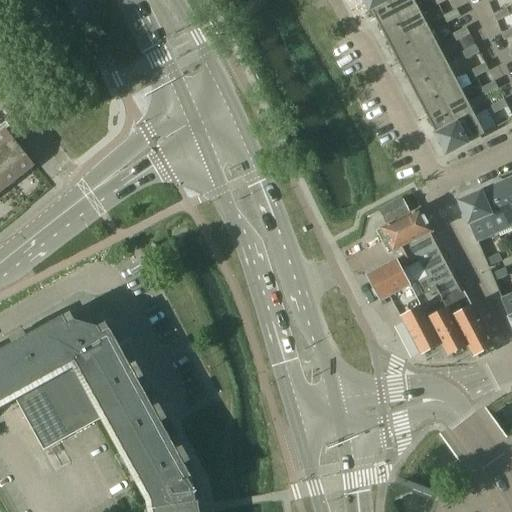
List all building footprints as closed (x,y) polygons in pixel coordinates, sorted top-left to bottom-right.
[(365,0),(371,11),(391,0),(365,0)] [(413,0),(391,0),(371,11),(380,29),(418,9),(413,0)] [(418,9),(380,29),(390,47),(428,27),(418,9)] [(447,23),(460,17),(456,10),(444,17),(447,23)] [(507,10),(493,15),(496,22),(509,16),(507,10)] [(428,27),(390,47),(399,65),(437,45),(428,27)] [(457,41),(469,35),(466,28),(453,35),(457,41)] [(511,29),(501,34),(504,41),(511,37),(511,29)] [(437,45),(399,65),(409,83),(447,63),(437,45)] [(466,60),(479,53),(475,46),(463,53),(466,60)] [(447,63),(409,83),(418,101),(456,81),(447,63)] [(476,78),(488,71),(485,64),(472,71),(476,78)] [(456,81),(418,101),(428,118),(465,99),(456,81)] [(485,96),(498,89),(494,82),(482,89),(485,96)] [(465,99),(428,118),(437,136),(475,117),(465,99)] [(491,107),(495,114),(507,107),(504,100),(491,107)] [(475,117),(437,136),(447,154),(484,135),(484,134),(496,127),(487,110),(475,117)] [(0,191),(34,165),(5,129),(0,133),(0,191)] [(511,179),(500,185),(511,212),(511,179)] [(497,233),(511,226),(511,212),(500,185),(480,193),(497,233)] [(477,241),(497,233),(480,193),(460,202),(477,241)] [(425,237),(433,233),(421,209),(409,215),(401,200),(380,211),(387,226),(381,229),(394,253),(399,250),(425,237)] [(437,287),(456,277),(433,233),(425,237),(399,250),(405,261),(407,264),(417,259),(427,277),(417,283),(423,294),(437,287)] [(486,260),(489,267),(502,262),(499,255),(486,260)] [(381,301),(390,296),(410,285),(411,286),(417,283),(427,277),(417,259),(407,264),(405,261),(399,264),(397,261),(368,276),(373,287),(372,290),(375,297),(379,297),(381,301)] [(505,268),(492,274),(495,281),(508,276),(505,268)] [(495,351),(458,281),(450,285),(438,291),(445,302),(469,350),(473,357),(477,354),(480,359),(495,351)] [(427,357),(443,349),(427,319),(428,319),(417,298),(410,285),(390,296),(421,354),(424,352),(427,357)] [(427,319),(443,349),(446,356),(450,353),(453,359),(469,350),(445,302),(438,291),(437,287),(417,298),(428,319),(427,319)] [(511,323),(511,296),(502,301),(511,323)] [(77,365),(87,324),(88,323),(86,322),(85,324),(75,321),(68,325),(63,316),(0,350),(0,402),(13,396),(44,451),(96,422),(106,417),(77,365)] [(98,327),(87,324),(77,365),(106,417),(152,500),(154,511),(199,511),(199,508),(198,500),(196,500),(195,490),(182,466),(180,458),(110,330),(102,335),(98,327)]
